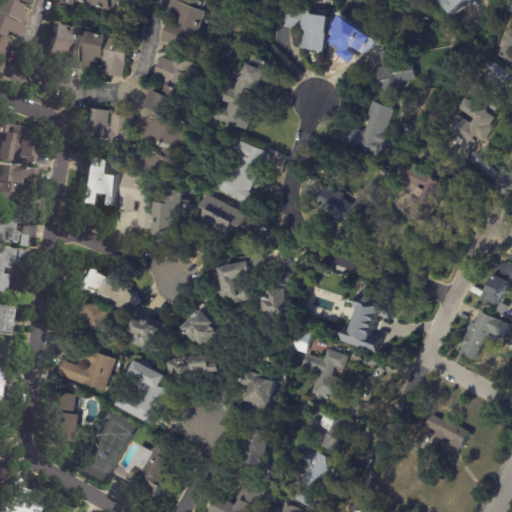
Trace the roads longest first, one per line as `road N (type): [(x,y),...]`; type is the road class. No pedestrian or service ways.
road 1 (residential): [(128,511),(39,466),(24,443),(65,126)]
road 2 (residential): [(353,511),(449,293),(511,173)]
road 3 (residential): [(449,293),(329,254),(294,223),(289,180),(313,97)]
road 4 (residential): [(146,0),(142,77),(111,92),(50,73),(35,60),(39,0)]
road 5 (residential): [(177,276),(50,229)]
